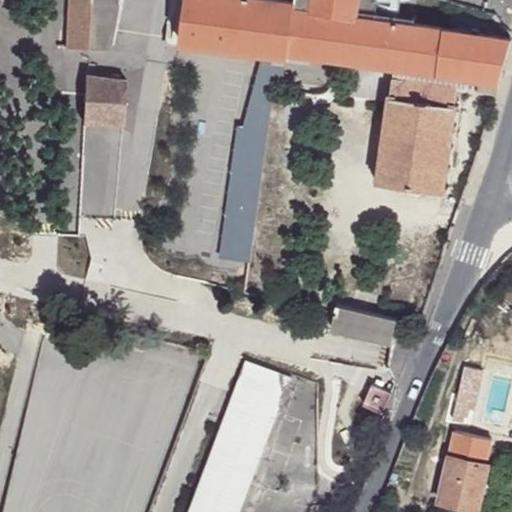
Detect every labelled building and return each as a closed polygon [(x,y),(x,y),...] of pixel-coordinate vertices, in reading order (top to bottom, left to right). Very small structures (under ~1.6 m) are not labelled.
[(92,0),(72,0),(70,47),(89,48),(92,1),(92,0)] [(501,81),(511,40),(511,38),(445,29),(433,27),(367,18),(358,16),(315,10),(297,7),(298,1),(289,0),(189,0),(183,43),(292,56),(293,52),(395,67),(461,75),(472,77),(483,78),(501,81)] [(289,0),(298,1),(297,7),(315,10),(316,0),(289,0)] [(359,0),(316,0),(315,10),(358,16),(359,5),(359,0)] [(92,1),(89,48),(110,48),(121,2),(119,2),(111,2),(92,1)] [(368,6),(359,5),(358,16),(367,18),(368,6)] [(433,27),(445,29),(446,19),(434,17),(433,27)] [(461,75),(395,67),(390,105),(380,181),(445,189),(459,89),(461,75)] [(470,90),(472,77),(461,75),(459,89),(470,90)] [(96,136),(123,138),(126,79),(88,77),(84,135),(96,136)] [(497,95),(501,81),(483,78),(481,92),(497,95)] [(122,155),(123,138),(96,136),(84,135),(83,165),(103,166),(104,155),(122,155)] [(79,244),(83,165),(71,165),(67,244),(79,244)] [(109,166),(103,166),(83,165),(79,244),(79,249),(79,253),(82,256),(104,262),(109,166)] [(141,271),(176,278),(178,269),(137,260),(135,269),(141,271)] [(204,284),(176,278),(141,271),(139,285),(201,300),(204,284)] [(399,317),(339,304),(337,315),(333,328),(393,341),(399,317)] [(241,511),(293,379),(250,362),(192,511),(241,511)] [(401,374),(401,372),(396,368),(390,379),(397,382),(401,374)] [(384,413),(393,392),(374,384),(365,406),(384,413)] [(350,421),(366,441),(378,430),(362,411),(350,421)] [(452,445),(488,453),(491,438),(455,430),(452,445)] [(452,445),(439,502),(476,511),(487,465),(485,465),(488,453),(452,445)]
